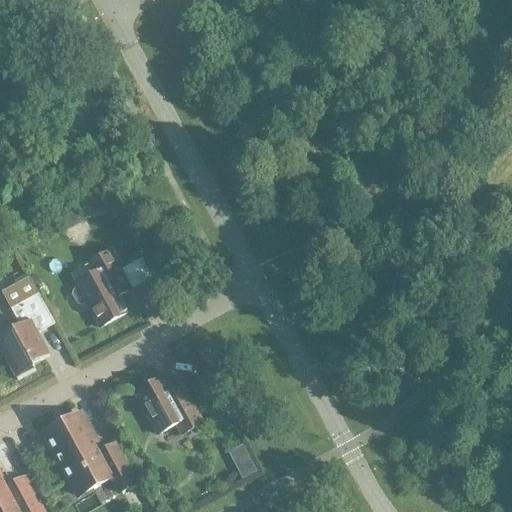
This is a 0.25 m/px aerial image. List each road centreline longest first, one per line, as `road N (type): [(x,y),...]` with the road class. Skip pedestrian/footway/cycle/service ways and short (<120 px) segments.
road 1 (unclassified): [(262,296),(111,20)]
road 2 (residential): [(0,435),(262,296)]
road 3 (residential): [(262,296),(340,446),(385,511)]
